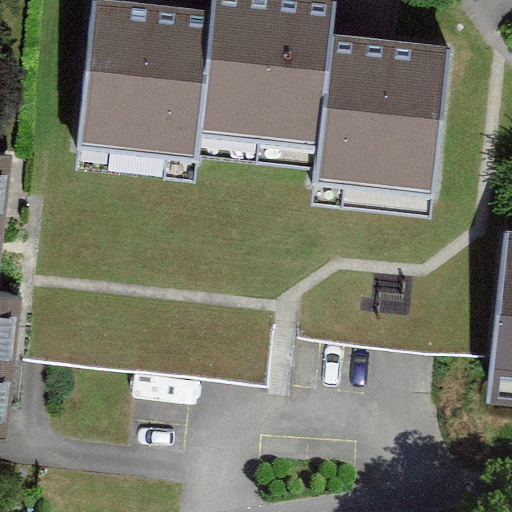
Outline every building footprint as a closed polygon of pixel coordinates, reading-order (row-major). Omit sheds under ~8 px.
[(210,6),(170,0),(99,0),(77,143),(186,160),(191,130),(210,6)] [(211,0),(210,6),(191,130),(316,149),(336,25),(339,0),(211,0)] [(472,42),(336,25),(316,149),(315,190),(452,207),(472,42)] [(511,215),(506,215),(484,396),(511,399),(511,215)] [(0,380),(12,285),(0,284),(0,380)]
